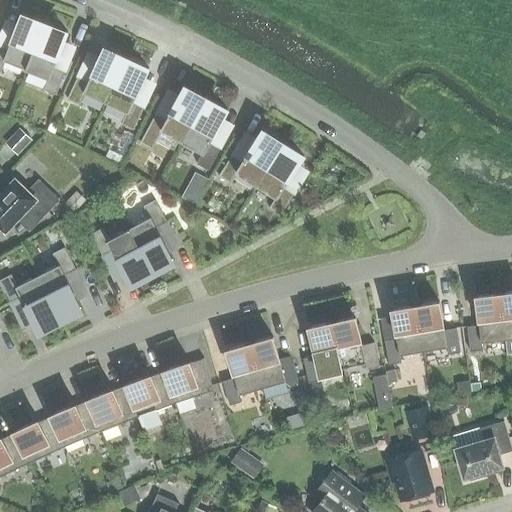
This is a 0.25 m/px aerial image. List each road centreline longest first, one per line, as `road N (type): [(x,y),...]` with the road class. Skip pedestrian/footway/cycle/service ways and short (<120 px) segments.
road 1 (residential): [(84,0),(208,59),(339,137),(417,195),(461,255)]
road 2 (residential): [(461,255),(251,298),(21,384)]
